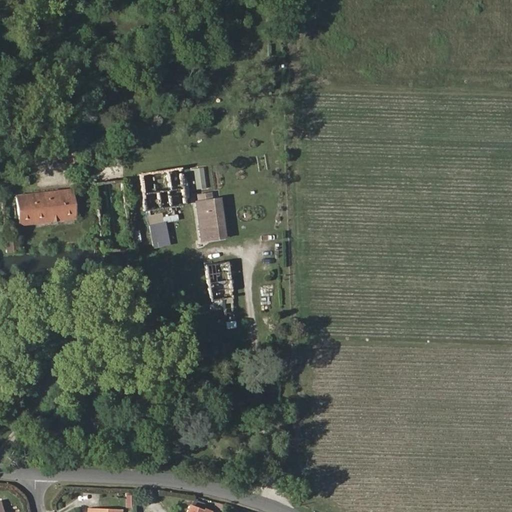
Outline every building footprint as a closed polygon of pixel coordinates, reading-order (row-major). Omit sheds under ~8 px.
[(158,68),(148,72),(153,84),(163,80),(158,68)] [(82,168),(77,146),(63,149),(68,171),(82,168)] [(179,166),(139,172),(144,209),(184,203),(179,166)] [(74,218),(71,189),(15,196),(19,225),(74,218)] [(224,238),(218,198),(195,201),(201,241),(224,238)] [(146,215),(153,248),(169,244),(163,212),(146,215)] [(18,251),(17,239),(5,240),(6,253),(18,251)] [(224,297),(231,297),(229,261),(207,262),(210,314),(225,313),(224,297)] [(236,320),(225,321),(226,328),(237,327),(236,320)]
